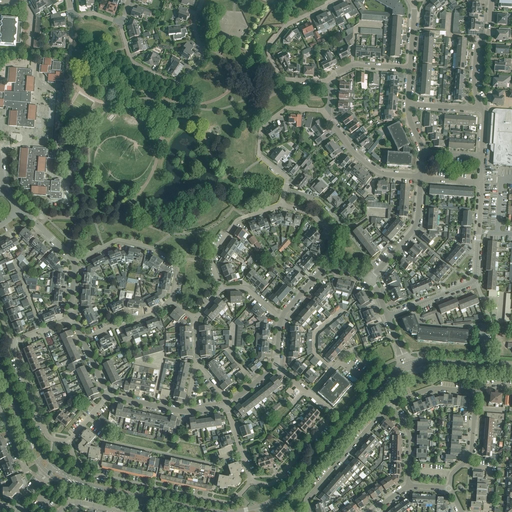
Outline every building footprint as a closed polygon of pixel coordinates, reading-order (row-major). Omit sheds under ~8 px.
[(39,9),(42,7),(37,0),(34,0),(32,2),(33,5),(30,6),(35,15),(39,12),(40,11),(39,9)] [(114,0),(112,5),(109,3),(108,7),(101,4),(99,9),(106,11),(106,12),(114,15),(117,6),(118,0),(114,0)] [(355,0),(354,3),(358,9),(361,8),(358,3),(358,2),(363,4),(365,0),(373,0),(393,11),(392,16),(402,16),(402,13),(404,14),(404,10),(402,9),(403,6),(398,4),(399,2),(396,1),(396,0),(355,0)] [(431,3),(426,8),(434,11),(436,8),(437,9),(439,9),(442,7),(435,0),(434,0),(433,1),(432,0),(430,2),(431,3)] [(479,4),(478,0),(473,0),(468,2),(470,5),(472,5),(472,9),(482,9),(482,7),(480,7),(481,4),(479,4)] [(511,0),(499,0),(500,2),(499,2),(499,4),(500,4),(500,7),(498,7),(498,8),(503,8),(506,8),(511,8),(511,4),(511,0)] [(340,5),(346,19),(357,14),(358,14),(353,6),(349,8),(346,2),(340,5)] [(346,19),(340,5),(333,9),(336,14),(333,16),(335,20),(337,24),(341,21),(340,20),(342,19),(341,17),(344,15),(346,19)] [(183,8),(179,6),(177,11),(179,11),(178,14),(179,15),(178,18),(177,18),(175,23),(182,22),(182,20),(186,22),(187,18),(188,18),(190,15),(186,13),(187,9),(183,8)] [(144,8),(139,7),(138,10),(133,9),(131,16),(141,20),(143,14),(150,17),(152,11),(144,8)] [(425,16),(425,18),(436,19),(434,19),(434,15),(434,14),(433,14),(434,11),(426,8),(425,13),(426,13),(426,16),(425,16)] [(383,16),(387,16),(391,17),(391,13),(364,11),(362,9),(359,11),(362,15),(364,15),(367,15),(370,15),(373,15),(375,16),(378,16),(381,16),(383,16)] [(482,9),(472,9),(471,12),(469,12),(469,17),(478,17),(478,15),(480,15),(480,12),(481,12),(482,9)] [(58,17),(57,13),(53,15),(51,15),(51,20),(54,19),(55,27),(66,25),(65,20),(64,20),(64,18),(61,18),(61,17),(58,17)] [(326,13),(321,15),(325,24),(328,22),(330,26),(335,23),(334,20),(332,16),(328,17),(326,13)] [(0,45),(16,47),(16,43),(20,43),(22,23),(18,22),(18,18),(2,17),(2,15),(0,14),(0,45)] [(509,15),(502,14),(502,15),(498,15),(497,24),(506,25),(507,17),(509,17),(509,15)] [(318,22),(315,24),(317,28),(318,31),(319,31),(320,33),(328,29),(325,24),(321,15),(321,16),(318,17),(316,18),(318,22)] [(471,22),(470,25),(481,26),(481,23),(479,23),(479,20),(478,20),(478,17),(469,17),(469,22),(471,22)] [(137,21),(131,19),(129,25),(130,25),(130,26),(127,27),(130,38),(140,35),(137,24),(136,25),(137,21)] [(303,26),(300,28),(303,32),(304,35),(306,39),(312,36),(313,36),(314,36),(316,40),(319,38),(320,38),(317,32),(315,33),(313,30),(312,27),(310,22),(306,24),(306,25),(304,26),(303,26)] [(180,26),(180,25),(167,26),(168,28),(168,36),(173,35),(173,40),(181,39),(181,38),(182,38),(183,38),(184,38),(185,37),(185,36),(185,35),(185,34),(187,34),(186,29),(178,30),(178,26),(180,26)] [(480,28),(481,26),(470,25),(470,28),(468,28),(468,33),(468,35),(477,36),(477,34),(477,31),(479,31),(479,28),(480,28)] [(499,28),(499,31),(499,34),(497,34),(496,39),(501,40),(504,40),(505,40),(508,40),(508,38),(510,38),(510,35),(510,29),(504,29),(499,28)] [(299,34),(297,29),(286,34),(287,36),(286,36),(285,37),(284,38),(284,40),(283,41),(283,42),(283,44),(289,43),(294,37),(298,40),(301,37),(299,34)] [(61,30),(56,30),(51,30),(51,37),(53,37),(53,40),(52,40),(52,42),(51,47),(59,47),(59,46),(62,47),(62,43),(65,43),(66,35),(59,34),(59,30),(61,30)] [(423,38),(433,39),(434,36),(440,37),(440,31),(424,30),(423,33),(425,34),(425,36),(423,36),(423,38)] [(135,46),(133,47),(134,53),(139,52),(143,51),(147,50),(146,45),(143,46),(142,38),(138,39),(133,40),(134,44),(135,46)] [(458,38),(457,48),(466,49),(466,46),(468,46),(468,42),(466,42),(467,39),(458,38)] [(194,47),(187,42),(183,47),(184,47),(182,50),(184,52),(181,56),(188,60),(190,57),(191,58),(194,54),(190,51),(190,50),(191,50),(194,47)] [(350,50),(348,46),(337,52),(341,60),(346,58),(345,57),(350,55),(349,51),(350,50)] [(496,46),(495,53),(500,54),(499,55),(504,56),(504,54),(508,54),(509,47),(501,46),(496,46)] [(282,54),(281,52),(278,54),(279,56),(278,56),(281,64),(283,63),(287,71),(293,71),(293,72),(299,72),(300,66),(294,65),(294,66),(290,65),(288,60),(289,60),(286,52),(282,54)] [(327,61),(321,64),(324,70),(327,68),(328,68),(329,68),(330,69),(331,69),(331,68),(332,67),(331,66),(335,65),(335,64),(337,63),(334,57),(333,58),(330,52),(324,55),(327,61)] [(156,56),(150,53),(145,62),(151,66),(153,63),(155,64),(154,64),(158,65),(161,59),(156,57),(156,56)] [(176,58),(173,56),(171,59),(172,60),(171,61),(171,62),(171,63),(172,64),(173,65),(168,72),(172,75),(173,75),(174,76),(175,76),(176,76),(177,75),(177,74),(178,74),(183,67),(178,64),(181,61),(176,58)] [(55,83),(56,81),(63,81),(64,71),(63,71),(64,61),(54,60),(54,59),(43,58),(43,65),(40,65),(39,73),(45,73),(45,74),(47,77),(48,77),(48,83),(55,83)] [(495,70),(498,70),(505,71),(505,67),(510,67),(511,59),(509,59),(504,59),(504,63),(495,62),(495,67),(495,68),(494,69),(494,74),(495,70)] [(316,64),(312,64),(311,68),(305,68),(304,70),(304,75),(313,75),(313,72),(317,72),(317,69),(316,64)] [(8,126),(26,127),(34,128),(34,121),(36,121),(37,106),(30,105),(30,103),(31,103),(31,94),(31,92),(34,92),(35,77),(32,77),(33,70),(9,68),(8,83),(15,83),(14,93),(5,92),(5,85),(0,84),(0,108),(3,108),(3,106),(13,109),(12,111),(9,111),(8,126)] [(389,81),(399,82),(399,80),(398,80),(398,77),(397,77),(397,73),(390,73),(390,76),(387,76),(387,81),(389,81)] [(364,74),(358,74),(357,79),(357,83),(361,83),(362,89),(367,89),(367,82),(368,77),(364,77),(364,74)] [(377,75),(370,74),(370,83),(369,83),(369,87),(370,88),(374,89),(376,87),(377,88),(379,88),(379,84),(379,79),(376,79),(377,75)] [(494,81),(493,87),(497,87),(497,88),(497,87),(506,88),(506,84),(507,84),(507,83),(511,80),(511,76),(508,76),(504,76),(499,76),(499,78),(499,81),(494,81)] [(340,83),(339,89),(340,89),(342,89),(342,93),(350,93),(350,94),(354,94),(355,89),(355,87),(353,87),(354,82),(349,82),(349,83),(340,83)] [(57,139),(60,91),(52,90),(51,109),(44,108),(44,117),(49,117),(48,138),(57,139)] [(493,96),(492,104),(496,104),(496,105),(503,106),(503,97),(502,97),(503,91),(495,90),(495,94),(496,94),(496,96),(495,96),(493,96)] [(352,103),(354,94),(350,94),(350,93),(342,93),(339,92),(339,99),(341,99),(341,102),(339,102),(341,102),(350,103),(352,103)] [(464,98),(464,96),(452,96),(451,95),(450,101),(453,101),(453,104),(459,104),(459,101),(462,102),(462,98),(464,98)] [(350,107),(350,103),(341,102),(339,102),(338,109),(341,109),(340,112),(341,112),(341,114),(350,111),(351,108),(350,107)] [(511,110),(497,109),(496,109),(495,109),(494,110),(493,110),(493,111),(492,112),(492,113),(492,114),(488,114),(486,144),(489,144),(489,145),(491,145),(490,149),(491,150),(491,151),(492,152),(493,152),(494,153),(493,165),(511,165),(511,110)] [(345,125),(347,124),(353,120),(350,117),(353,114),(350,111),(341,114),(342,115),(341,116),(344,119),(341,120),(345,125)] [(301,116),(290,115),(290,118),(289,118),(288,123),(297,124),(296,127),(300,128),(300,127),(302,127),(305,118),(305,117),(301,117),(301,116)] [(313,118),(308,116),(307,121),(305,127),(310,129),(310,128),(311,128),(319,138),(315,141),(318,145),(326,138),(324,134),(322,132),(327,130),(319,120),(316,122),(314,120),(312,120),(313,118)] [(381,116),(381,121),(383,121),(384,121),(385,121),(386,121),(387,121),(386,126),(391,123),(391,121),(392,121),(392,119),(393,119),(393,116),(384,116),(381,116)] [(347,124),(349,127),(347,128),(351,133),(358,128),(356,125),(359,122),(355,118),(353,120),(347,124)] [(287,127),(285,122),(281,123),(281,126),(278,126),(276,123),(269,129),(269,130),(266,133),(272,140),(275,137),(274,136),(281,131),(280,129),(282,129),(283,132),(288,131),(287,127)] [(385,155),(384,162),(387,163),(387,164),(389,164),(389,166),(392,166),(397,166),(397,164),(401,165),(401,166),(405,167),(408,167),(409,167),(409,165),(411,165),(412,155),(409,155),(410,149),(409,149),(407,146),(408,145),(407,144),(409,143),(408,142),(405,136),(405,135),(404,136),(402,133),(403,132),(400,125),(398,125),(397,123),(388,128),(399,150),(403,148),(404,148),(403,154),(401,153),(401,155),(388,154),(387,155),(385,155)] [(355,138),(358,143),(366,137),(364,134),(367,132),(363,127),(361,128),(358,130),(354,133),(357,136),(354,138),(355,138)] [(376,132),(377,133),(381,136),(367,152),(370,154),(383,138),(382,137),(384,135),(378,130),(376,132)] [(368,140),(366,137),(358,143),(362,148),(364,146),(365,147),(368,150),(371,146),(373,144),(373,143),(370,138),(368,140)] [(333,141),(332,142),(332,141),(328,144),(325,146),(331,154),(330,155),(332,159),(342,152),(333,141)] [(47,163),(47,158),(45,158),(45,155),(48,155),(48,158),(54,159),(55,150),(46,149),(46,148),(33,147),(33,149),(20,148),(18,178),(21,178),(21,185),(22,185),(24,187),(24,189),(31,189),(31,195),(46,196),(46,195),(50,196),(50,199),(61,199),(62,193),(60,193),(61,182),(60,182),(60,179),(54,180),(54,182),(51,181),(51,182),(44,181),(44,173),(46,173),(47,163)] [(285,153),(279,149),(276,153),(275,152),(271,156),(275,159),(274,160),(278,163),(282,157),(285,159),(288,156),(289,153),(287,151),(285,153)] [(381,159),(373,153),(371,155),(379,161),(381,159)] [(350,159),(345,155),(342,159),(341,158),(337,162),(345,169),(343,171),(344,172),(352,163),(349,161),(350,159)] [(299,165),(303,168),(308,161),(304,158),(299,165)] [(292,164),(289,161),(285,166),(289,169),(287,171),(293,176),(299,168),(293,163),(292,164)] [(350,173),(354,176),(360,167),(359,167),(356,165),(355,166),(352,163),(344,172),(348,175),(350,173)] [(354,176),(357,179),(364,171),(361,169),(362,168),(360,167),(354,176)] [(366,173),(364,171),(357,179),(361,182),(368,173),(367,173),(366,173)] [(369,174),(368,173),(361,182),(365,185),(366,184),(367,185),(372,179),(371,178),(371,177),(368,175),(369,174)] [(308,179),(303,174),(294,184),(300,189),(303,185),(304,187),(308,183),(306,181),(308,179)] [(320,183),(318,180),(310,188),(315,193),(317,191),(320,194),(322,192),(324,194),(329,189),(321,181),(320,183)] [(381,192),(382,181),(381,181),(381,182),(377,182),(377,183),(375,183),(374,194),(381,195),(381,192)] [(382,181),(381,192),(386,192),(387,191),(389,191),(390,184),(387,184),(387,182),(384,182),(384,181),(382,181)] [(337,208),(340,204),(342,202),(336,196),(338,195),(332,189),(324,197),(330,203),(331,202),(337,208)] [(342,211),(340,213),(344,218),(348,214),(349,213),(349,214),(352,211),(354,209),(352,206),(351,205),(357,198),(354,195),(348,201),(350,202),(349,203),(347,201),(345,203),(342,207),(344,209),(342,211)] [(400,217),(400,219),(404,220),(404,217),(408,217),(408,212),(399,211),(399,217),(400,217)] [(281,214),(281,223),(286,224),(286,222),(290,223),(289,226),(290,226),(292,215),(287,213),(286,216),(281,214)] [(281,223),(281,214),(275,216),(274,214),(269,216),(270,221),(272,224),(276,222),(277,225),(281,223)] [(293,215),(292,215),(290,226),(294,227),(295,224),(299,225),(300,222),(301,217),(295,216),(295,218),(292,217),(293,215)] [(263,218),(257,220),(261,230),(260,228),(264,227),(265,229),(270,227),(268,224),(267,219),(264,220),(263,218)] [(404,220),(400,219),(399,220),(398,219),(394,223),(401,229),(404,225),(402,223),(404,220)] [(257,232),(261,230),(257,220),(258,222),(255,223),(254,221),(248,223),(250,228),(251,231),(256,230),(257,232)] [(397,233),(401,229),(394,223),(391,227),(397,233)] [(353,232),(356,236),(365,229),(363,231),(360,226),(353,232)] [(471,227),(463,226),(456,226),(456,229),(460,230),(460,234),(470,235),(471,230),(471,227)] [(397,233),(391,227),(387,231),(394,237),(397,233)] [(22,236),(24,238),(29,232),(25,228),(18,236),(20,237),(22,236)] [(239,242),(243,244),(246,240),(242,238),(246,233),(243,231),(239,228),(234,236),(235,236),(235,237),(236,238),(236,237),(241,240),(239,242)] [(320,235),(314,229),(309,233),(308,232),(305,235),(307,238),(302,243),(307,248),(312,243),(313,243),(312,247),(311,247),(310,251),(320,254),(324,241),(318,240),(317,238),(319,235),(320,235)] [(366,235),(368,233),(365,229),(356,236),(359,240),(366,235)] [(440,231),(429,230),(429,234),(427,236),(425,233),(421,238),(425,241),(429,245),(433,240),(435,237),(435,234),(438,235),(439,231),(440,231)] [(390,241),(394,237),(387,231),(384,235),(390,241)] [(29,232),(24,238),(22,239),(29,245),(30,244),(33,241),(31,239),(33,236),(29,232)] [(368,233),(366,235),(359,240),(363,244),(370,239),(367,235),(368,233)] [(261,247),(253,236),(248,239),(253,245),(254,244),(258,250),(261,247)] [(9,250),(17,245),(13,240),(11,241),(9,238),(4,241),(9,250)] [(242,245),(243,244),(239,242),(239,243),(232,238),(231,240),(232,241),(230,243),(240,250),(243,246),(242,245)] [(35,248),(40,243),(36,239),(33,243),(29,246),(31,248),(33,246),(35,248)] [(370,239),(363,244),(366,249),(373,243),(370,239)] [(461,244),(466,248),(469,245),(470,245),(470,240),(460,239),(461,240),(461,244)] [(0,244),(1,247),(0,247),(0,250),(2,254),(6,252),(7,254),(10,252),(9,250),(4,241),(0,243),(0,244)] [(39,252),(44,247),(40,243),(35,248),(31,252),(33,254),(35,252),(37,254),(39,252)] [(229,245),(227,248),(237,255),(240,250),(230,243),(229,243),(227,244),(229,245)] [(376,247),(373,243),(366,249),(369,253),(376,247)] [(415,244),(412,248),(419,255),(421,252),(423,254),(427,249),(421,243),(418,246),(415,244)] [(459,245),(455,249),(462,255),(465,251),(464,251),(466,248),(461,244),(459,246),(459,245)] [(378,246),(376,247),(369,253),(372,257),(381,250),(378,246)] [(44,247),(39,252),(41,254),(37,259),(39,260),(45,254),(48,251),(44,247)] [(224,252),(231,257),(233,259),(235,257),(236,254),(237,255),(227,248),(226,247),(224,249),(225,250),(224,252)] [(410,255),(408,257),(415,263),(418,259),(417,257),(419,255),(412,248),(408,253),(410,255)] [(120,260),(125,258),(124,251),(120,252),(119,249),(114,251),(117,260),(120,259),(120,260)] [(129,252),(124,251),(125,258),(125,263),(128,262),(129,260),(132,261),(133,257),(135,250),(130,249),(129,252)] [(455,249),(452,253),(458,259),(462,255),(455,249)] [(135,250),(133,257),(137,258),(136,260),(141,261),(143,255),(140,255),(141,251),(135,250)] [(107,257),(106,257),(109,264),(109,263),(110,266),(118,263),(118,262),(117,260),(114,251),(108,253),(109,256),(107,257)] [(231,257),(224,252),(223,251),(221,253),(222,254),(221,256),(223,258),(220,262),(227,263),(231,257)] [(308,251),(302,258),(312,266),(316,262),(311,258),(313,256),(308,251)] [(50,263),(56,258),(52,254),(50,255),(48,253),(45,257),(41,260),(47,266),(50,263)] [(455,262),(458,259),(452,253),(449,257),(455,262)] [(19,265),(23,261),(25,258),(21,254),(19,256),(16,259),(20,262),(19,265)] [(108,264),(109,264),(106,257),(104,259),(102,256),(97,258),(101,265),(104,264),(104,266),(108,264)] [(151,263),(154,265),(158,259),(153,256),(152,257),(150,256),(146,261),(145,262),(150,265),(151,263)] [(415,263),(408,257),(406,259),(404,257),(400,262),(402,263),(400,265),(405,270),(413,261),(415,263)] [(455,262),(449,257),(445,260),(452,266),(455,262)] [(60,262),(56,258),(50,263),(53,265),(51,267),(55,271),(62,268),(57,264),(60,262)] [(88,267),(94,271),(99,269),(98,267),(101,265),(97,258),(92,261),(93,264),(88,267)] [(312,266),(302,258),(303,259),(302,259),(301,260),(301,261),(300,260),(296,264),(302,270),(304,267),(308,271),(312,266)] [(158,259),(154,265),(153,267),(157,270),(156,271),(158,273),(160,271),(162,273),(166,268),(161,265),(163,262),(158,259)] [(227,265),(227,263),(220,262),(221,267),(220,268),(221,270),(222,269),(223,272),(222,273),(232,269),(230,264),(227,265)] [(440,266),(447,272),(450,268),(443,263),(440,266)] [(286,270),(289,273),(290,274),(292,276),(299,282),(303,277),(299,273),(301,270),(295,266),(292,269),(291,269),(290,269),(289,269),(288,269),(287,269),(286,270)] [(447,272),(440,266),(437,270),(443,276),(447,272)] [(91,280),(93,280),(93,277),(94,271),(88,267),(87,274),(84,273),(83,279),(91,280)] [(56,279),(56,280),(64,280),(65,275),(62,274),(63,270),(62,269),(62,268),(55,271),(52,272),(53,273),(52,279),(56,279)] [(169,270),(166,268),(162,273),(162,276),(164,276),(163,279),(171,280),(172,275),(168,274),(169,270)] [(428,273),(426,275),(428,277),(429,278),(431,279),(433,281),(434,279),(435,279),(435,278),(437,277),(440,280),(441,279),(443,276),(437,270),(435,268),(430,274),(428,272),(428,273)] [(224,274),(225,277),(235,274),(233,274),(232,269),(222,273),(223,275),(224,274)] [(250,280),(256,274),(252,270),(246,277),(249,279),(248,280),(250,281),(250,280)] [(393,286),(399,284),(397,281),(396,281),(395,277),(397,276),(396,273),(395,273),(395,271),(393,270),(388,275),(390,276),(390,277),(384,279),(386,283),(386,282),(387,285),(391,283),(393,286)] [(294,286),(299,282),(292,276),(290,274),(289,273),(283,280),(288,285),(290,283),(294,286)] [(237,279),(235,274),(225,277),(226,279),(227,279),(228,282),(237,279)] [(254,285),(254,284),(260,277),(256,274),(250,280),(253,282),(252,283),(254,285)] [(258,288),(258,287),(264,281),(260,277),(254,284),(257,286),(256,287),(258,288)] [(426,278),(424,279),(429,290),(430,290),(429,288),(433,287),(430,279),(427,280),(426,278)] [(96,280),(93,280),(91,280),(83,279),(83,285),(86,285),(86,288),(95,288),(96,280)] [(423,282),(420,283),(423,290),(426,289),(427,291),(429,290),(424,279),(422,280),(423,282)] [(50,287),(60,288),(60,286),(64,286),(64,280),(56,280),(56,283),(51,282),(50,287)] [(342,290),(344,282),(338,280),(337,284),(332,282),(332,284),(334,291),(342,292),(342,290)] [(269,284),(264,281),(258,287),(261,289),(260,290),(262,292),(269,284)] [(319,290),(327,297),(329,294),(331,296),(334,292),(332,287),(330,282),(328,283),(325,286),(323,285),(319,290)] [(351,283),(344,282),(342,290),(342,292),(350,295),(351,292),(353,288),(350,287),(351,283)] [(420,292),(423,290),(420,283),(418,284),(417,282),(415,283),(419,294),(421,293),(420,292)] [(0,291),(10,288),(8,283),(5,284),(2,285),(0,285),(0,291)] [(400,283),(399,284),(393,286),(392,286),(392,287),(394,286),(395,289),(390,291),(391,293),(390,294),(391,297),(401,293),(400,290),(402,289),(400,283)] [(417,295),(419,294),(415,283),(412,284),(413,286),(411,287),(412,290),(414,294),(417,293),(417,295)] [(170,286),(162,285),(162,287),(160,287),(159,292),(164,297),(165,291),(169,291),(170,286)] [(284,285),(281,289),(287,294),(291,291),(287,287),(284,285)] [(60,291),(60,288),(50,287),(50,293),(55,293),(55,296),(63,297),(63,291),(60,291)] [(10,288),(0,291),(0,294),(1,297),(6,296),(12,293),(10,288)] [(82,296),(89,296),(94,297),(95,289),(95,288),(86,288),(86,290),(82,290),(82,296)] [(281,289),(277,292),(284,298),(287,294),(281,289)] [(327,297),(319,290),(315,295),(316,296),(314,299),(322,307),(327,302),(325,301),(328,298),(327,297)] [(358,301),(366,296),(363,291),(359,294),(357,291),(355,290),(353,294),(352,295),(355,299),(357,298),(358,301)] [(125,304),(126,304),(124,297),(124,295),(125,292),(120,291),(119,302),(116,304),(119,310),(124,308),(123,305),(125,304)] [(164,297),(159,292),(154,295),(155,297),(152,298),(155,305),(160,303),(159,300),(164,297)] [(226,299),(227,301),(231,301),(231,304),(236,303),(235,292),(230,292),(230,293),(229,293),(229,298),(226,299)] [(240,292),(235,292),(236,303),(241,303),(241,301),(245,301),(244,298),(242,298),(242,293),(240,293),(240,292)] [(284,298),(277,292),(274,296),(279,301),(281,302),(284,298)] [(401,293),(391,297),(392,300),(393,299),(394,302),(400,300),(400,301),(405,299),(404,296),(402,296),(401,293)] [(126,297),(124,297),(126,304),(128,304),(127,308),(133,309),(134,301),(131,301),(132,295),(127,294),(126,297)] [(155,305),(152,298),(150,295),(143,299),(144,307),(149,305),(150,308),(155,305)] [(279,301),(274,296),(273,295),(269,299),(276,304),(279,301)] [(2,303),(3,305),(12,302),(12,301),(10,296),(7,297),(2,299),(3,302),(2,303)] [(62,303),(63,297),(55,296),(54,299),(52,299),(52,305),(58,305),(59,302),(62,303)] [(89,299),(89,296),(82,296),(81,301),(85,302),(84,306),(91,305),(91,300),(89,299)] [(369,301),(366,296),(358,301),(360,303),(357,305),(360,310),(361,309),(366,307),(364,304),(369,301)] [(139,306),(144,307),(143,299),(135,297),(134,301),(133,309),(138,310),(139,306)] [(227,301),(226,299),(225,300),(224,300),(223,301),(219,298),(218,299),(217,299),(214,302),(216,304),(215,305),(221,311),(226,306),(224,304),(227,301)] [(12,302),(3,305),(4,307),(5,307),(6,310),(14,307),(18,305),(16,300),(12,301),(12,302)] [(309,301),(308,303),(316,310),(319,306),(312,300),(310,302),(309,301)] [(119,310),(116,304),(115,301),(112,303),(107,305),(110,311),(112,310),(114,313),(119,310)] [(305,308),(312,314),(316,310),(308,303),(306,305),(307,306),(305,308)] [(247,308),(246,309),(247,310),(252,314),(253,312),(255,314),(260,309),(256,305),(254,308),(252,306),(250,304),(247,308)] [(83,312),(85,317),(94,313),(91,305),(84,306),(86,310),(83,312)] [(221,311),(215,305),(212,308),(219,313),(221,311)] [(50,311),(47,312),(50,321),(56,319),(55,316),(60,314),(59,311),(58,310),(57,306),(49,310),(50,311)] [(182,323),(184,323),(184,322),(184,321),(182,320),(186,316),(184,315),(185,314),(177,307),(177,308),(176,307),(172,311),(171,309),(169,311),(172,314),(170,316),(177,323),(179,321),(182,323)] [(368,307),(360,310),(359,311),(362,320),(365,318),(373,315),(372,312),(373,312),(372,309),(369,310),(368,307)] [(212,308),(210,310),(216,316),(219,313),(212,308)] [(312,314),(305,308),(304,310),(302,309),(301,311),(309,318),(312,314)] [(7,315),(8,318),(17,314),(15,309),(12,310),(7,312),(8,315),(7,315)] [(265,313),(260,309),(255,314),(258,316),(256,318),(260,322),(267,319),(262,315),(265,313)] [(216,316),(210,310),(209,311),(207,310),(204,313),(204,314),(203,315),(207,318),(206,320),(205,321),(208,322),(210,319),(212,321),(216,316)] [(436,313),(437,312),(436,310),(422,315),(423,318),(436,313)] [(306,322),(309,318),(301,311),(299,313),(300,314),(299,316),(306,322)] [(50,321),(47,312),(42,314),(42,312),(38,313),(42,322),(44,321),(45,323),(50,321)] [(94,313),(85,317),(88,322),(89,325),(92,323),(93,326),(98,323),(97,321),(98,320),(97,318),(99,317),(96,312),(94,313)] [(20,313),(17,314),(8,318),(9,320),(10,319),(11,322),(16,321),(22,318),(21,317),(22,317),(20,313)] [(374,318),(373,315),(365,318),(367,324),(366,324),(367,327),(369,327),(375,324),(374,321),(376,320),(375,318),(374,318)] [(302,326),(306,322),(299,316),(297,318),(296,317),(294,319),(295,320),(292,323),(298,325),(300,324),(302,326)] [(413,316),(403,320),(404,324),(406,323),(406,325),(405,326),(407,325),(407,327),(406,327),(407,332),(410,330),(411,333),(412,333),(412,335),(417,336),(417,333),(418,333),(418,335),(418,336),(417,340),(422,341),(422,339),(423,339),(423,341),(424,341),(424,339),(425,339),(425,341),(429,341),(433,342),(434,340),(435,340),(435,342),(436,340),(437,341),(437,342),(441,343),(445,343),(446,341),(447,342),(447,343),(448,342),(451,342),(452,341),(453,341),(453,343),(454,343),(454,341),(455,341),(455,343),(459,343),(460,342),(461,342),(463,342),(463,344),(467,344),(468,341),(469,341),(470,341),(471,333),(468,333),(467,332),(462,332),(455,331),(454,331),(449,331),(448,331),(448,332),(443,331),(436,331),(430,330),(424,330),(418,329),(418,327),(415,322),(413,316)] [(152,321),(154,328),(157,327),(158,329),(156,330),(157,332),(163,330),(162,328),(163,327),(161,321),(158,322),(157,319),(152,321)] [(267,319),(260,322),(256,324),(256,327),(262,328),(262,331),(270,331),(270,325),(267,325),(267,319)] [(12,328),(13,330),(22,327),(20,321),(12,324),(13,327),(12,328)] [(147,326),(145,327),(147,333),(148,336),(153,334),(151,329),(154,328),(152,321),(146,323),(147,326)] [(199,332),(202,332),(211,331),(210,326),(208,326),(208,322),(205,321),(205,323),(205,325),(200,325),(200,327),(199,327),(199,332)] [(185,324),(184,323),(182,323),(182,327),(180,328),(180,333),(191,332),(191,327),(190,327),(190,326),(185,326),(185,323),(185,324)] [(298,327),(298,325),(292,323),(292,327),(289,327),(289,329),(290,330),(290,332),(291,332),(299,333),(300,327),(298,327)] [(345,329),(346,329),(353,336),(357,331),(355,327),(353,329),(352,328),(354,326),(350,323),(348,325),(345,329)] [(139,336),(147,333),(145,327),(142,328),(141,324),(136,326),(139,336)] [(369,327),(372,334),(381,331),(380,329),(379,329),(378,326),(376,327),(375,324),(369,327)] [(139,336),(136,326),(131,328),(133,336),(134,340),(140,338),(139,336)] [(24,332),(22,327),(13,330),(14,332),(15,332),(16,335),(24,332)] [(63,341),(71,337),(73,336),(71,331),(68,332),(67,328),(61,330),(63,334),(60,335),(63,341)] [(126,333),(124,334),(126,340),(131,339),(130,337),(133,336),(131,328),(125,330),(126,333)] [(342,333),(343,334),(350,339),(353,336),(346,329),(342,333)] [(257,333),(256,338),(266,339),(266,337),(269,337),(270,331),(262,331),(262,334),(257,333)] [(381,331),(372,334),(373,338),(370,339),(371,343),(376,341),(376,339),(382,337),(381,334),(382,333),(381,331)] [(340,338),(347,344),(346,343),(350,339),(343,334),(340,338)] [(104,338),(108,348),(114,345),(113,344),(116,343),(113,337),(110,338),(109,335),(104,338)] [(344,347),(347,344),(340,338),(339,337),(336,340),(338,342),(344,347)] [(109,349),(108,348),(104,338),(99,340),(100,343),(98,344),(100,350),(103,349),(104,351),(109,349)] [(266,339),(256,338),(256,342),(259,344),(259,347),(269,348),(269,342),(265,342),(266,339)] [(341,351),(344,347),(338,342),(336,340),(333,344),(341,351)] [(75,346),(73,341),(65,345),(67,349),(75,346)] [(338,355),(341,351),(333,344),(330,347),(338,355)] [(25,352),(26,355),(39,350),(38,348),(33,349),(32,346),(22,350),(22,351),(23,351),(23,352),(25,352)] [(77,350),(75,346),(67,349),(69,354),(77,350)] [(268,354),(269,348),(259,347),(258,356),(264,359),(265,353),(268,354)] [(338,355),(330,347),(326,351),(327,351),(335,358),(338,355)] [(26,361),(41,355),(40,353),(35,355),(34,352),(39,350),(26,355),(24,356),(25,357),(26,358),(27,357),(28,361),(26,361)] [(79,355),(77,350),(69,354),(71,359),(79,355)] [(212,351),(203,351),(200,352),(201,357),(201,358),(206,358),(207,360),(210,360),(209,358),(212,358),(212,351)] [(331,362),(335,358),(327,351),(323,355),(325,356),(323,358),(325,360),(329,363),(331,361),(331,362)] [(192,352),(190,352),(181,352),(181,359),(184,359),(184,361),(187,361),(187,359),(192,358),(192,357),(193,357),(192,352)] [(288,358),(288,363),(295,361),(295,358),(298,358),(298,353),(290,353),(289,353),(289,355),(287,355),(287,358),(288,358)] [(41,356),(41,355),(26,361),(27,363),(27,362),(28,364),(29,363),(30,366),(28,367),(29,367),(38,363),(43,361),(42,359),(37,361),(36,357),(41,356)] [(68,365),(70,369),(77,365),(76,362),(81,360),(79,355),(71,359),(69,359),(71,364),(68,365)] [(251,361),(252,363),(257,369),(262,365),(260,363),(264,359),(258,356),(254,359),(253,359),(251,361)] [(207,365),(210,369),(218,363),(215,359),(214,360),(207,365)] [(103,364),(105,369),(113,366),(111,361),(103,364)] [(296,362),(295,361),(288,363),(288,364),(292,367),(292,368),(294,370),(295,372),(302,365),(297,361),(296,362)] [(210,369),(213,373),(220,368),(222,366),(219,362),(218,363),(210,369)] [(40,366),(38,363),(29,367),(29,368),(30,369),(31,369),(32,372),(45,367),(44,364),(40,366)] [(257,369),(252,363),(250,365),(249,363),(245,367),(249,372),(251,370),(253,373),(257,369)] [(77,376),(78,375),(86,371),(84,366),(79,369),(77,365),(70,369),(71,373),(75,371),(77,376)] [(306,368),(302,365),(295,372),(297,374),(298,373),(300,375),(304,371),(306,368)] [(105,369),(108,374),(116,371),(113,366),(105,369)] [(35,378),(36,379),(50,374),(46,376),(44,372),(49,371),(48,368),(43,370),(40,371),(35,373),(36,376),(35,377),(36,378),(35,378)] [(223,371),(220,368),(213,373),(216,377),(223,371)] [(307,381),(315,372),(311,368),(310,368),(309,370),(303,376),(306,378),(305,379),(307,381)] [(80,379),(88,376),(86,371),(78,375),(80,379)] [(118,376),(116,371),(108,374),(110,379),(118,376)] [(226,375),(223,371),(216,377),(219,381),(226,375)] [(319,375),(315,372),(307,381),(309,383),(310,382),(312,384),(318,377),(317,377),(319,376),(319,375)] [(228,373),(226,375),(219,381),(222,385),(229,379),(231,377),(228,373)] [(338,396),(340,397),(350,385),(337,373),(332,379),(334,380),(332,382),(330,381),(319,393),(333,405),(338,399),(336,398),(338,396)] [(51,376),(50,374),(36,379),(36,380),(37,379),(39,382),(37,382),(38,384),(37,384),(38,385),(40,384),(56,378),(55,378),(53,379),(48,381),(47,378),(51,376)] [(80,379),(82,384),(90,380),(88,376),(80,379)] [(120,381),(118,376),(110,379),(112,384),(113,384),(117,382),(120,381)] [(270,380),(272,382),(277,389),(282,385),(280,383),(283,380),(279,376),(276,378),(274,376),(270,380)] [(56,378),(40,384),(41,387),(40,388),(40,389),(40,391),(45,389),(50,387),(49,384),(53,382),(56,380),(56,378)] [(229,379),(222,385),(220,386),(224,391),(226,389),(228,392),(233,389),(230,386),(233,384),(229,379)] [(92,385),(90,380),(82,384),(83,384),(80,385),(82,389),(84,388),(92,385)] [(277,389),(272,382),(268,385),(273,392),(277,389)] [(270,395),(273,392),(268,385),(264,388),(270,395)] [(97,388),(94,389),(86,392),(89,398),(92,396),(93,400),(98,398),(97,394),(99,393),(97,388)] [(264,388),(260,391),(266,398),(270,395),(264,388)] [(44,400),(44,401),(54,397),(53,394),(58,392),(57,390),(52,392),(50,389),(45,391),(46,394),(44,395),(45,398),(44,399),(44,400)] [(262,401),(266,398),(260,391),(256,394),(262,401)] [(185,400),(186,394),(175,392),(174,397),(173,399),(176,399),(176,402),(181,403),(182,399),(185,400)] [(256,394),(253,397),(258,404),(262,401),(256,394)] [(497,394),(497,395),(497,396),(495,396),(495,394),(491,394),(490,402),(491,403),(496,404),(500,404),(501,403),(502,394),(497,394)] [(48,406),(56,403),(55,400),(60,398),(59,395),(54,397),(44,401),(46,401),(47,404),(46,404),(46,405),(46,406),(48,406)] [(447,407),(448,395),(444,395),(443,397),(439,397),(437,398),(440,405),(444,405),(444,406),(447,407)] [(436,406),(440,405),(437,398),(435,399),(434,396),(429,398),(433,408),(437,407),(436,406)] [(254,407),(258,404),(253,397),(249,400),(254,407)] [(461,397),(460,408),(463,408),(463,407),(467,408),(468,400),(466,400),(466,397),(461,397)] [(309,407),(307,410),(316,418),(318,419),(319,419),(318,418),(319,417),(318,416),(320,414),(303,398),(302,399),(309,405),(308,406),(309,407)] [(433,408),(429,398),(425,399),(426,402),(424,402),(427,411),(428,411),(430,411),(431,409),(433,408)] [(250,410),(254,407),(249,400),(245,403),(250,410)] [(61,401),(56,403),(48,406),(49,409),(48,410),(49,411),(48,411),(49,412),(53,411),(59,409),(57,405),(62,404),(61,401)] [(421,401),(417,402),(421,413),(424,412),(423,411),(427,410),(427,411),(424,402),(422,403),(421,401)] [(421,413),(417,402),(413,404),(414,406),(411,407),(414,414),(417,413),(418,414),(421,413)] [(239,404),(247,413),(250,410),(245,403),(241,406),(239,404)] [(242,417),(247,413),(239,404),(235,407),(237,410),(233,412),(237,417),(240,414),(242,417)] [(121,417),(123,406),(118,405),(117,407),(113,407),(112,412),(116,413),(115,416),(121,417)] [(316,418),(307,410),(306,409),(304,411),(308,414),(306,417),(312,423),(314,424),(315,423),(314,423),(315,422),(314,421),(316,418)] [(61,423),(68,415),(70,413),(68,411),(64,415),(62,413),(59,411),(55,415),(58,417),(55,421),(56,421),(57,422),(58,421),(61,423)] [(304,419),(302,421),(308,427),(310,429),(311,428),(310,427),(311,426),(310,425),(312,423),(306,417),(302,413),(300,415),(304,419)] [(214,415),(215,418),(216,427),(222,426),(221,423),(225,422),(224,417),(220,417),(220,414),(214,415)] [(67,416),(68,415),(61,423),(60,424),(61,425),(62,426),(63,425),(66,427),(71,420),(73,422),(76,419),(74,417),(75,416),(73,415),(69,418),(67,416)] [(172,416),(171,419),(169,428),(175,429),(175,426),(179,427),(180,421),(176,420),(177,417),(172,416)] [(197,429),(195,418),(189,419),(190,422),(186,422),(187,428),(191,427),(191,430),(197,429)] [(308,427),(302,421),(298,418),(296,420),(300,423),(297,426),(306,433),(307,432),(306,432),(307,431),(306,430),(308,427)] [(381,427),(384,430),(391,422),(389,421),(388,422),(386,420),(383,424),(381,423),(378,426),(380,428),(381,427)] [(389,435),(392,434),(399,431),(392,425),(393,424),(391,422),(384,430),(388,433),(387,434),(389,435)] [(291,431),(298,437),(299,438),(300,437),(299,437),(300,436),(299,435),(302,432),(298,429),(291,423),(289,425),(293,428),(291,431)] [(298,437),(291,431),(287,427),(285,429),(289,433),(287,435),(293,441),(295,442),(296,442),(295,441),(296,440),(295,439),(298,437)] [(98,460),(100,450),(89,448),(89,446),(87,444),(95,436),(87,429),(81,437),(83,444),(78,446),(80,453),(85,451),(88,458),(98,460)] [(250,430),(241,433),(243,437),(247,436),(248,439),(253,437),(252,434),(251,435),(250,430)] [(399,436),(399,431),(392,434),(392,441),(402,441),(402,439),(401,439),(401,436),(399,436)] [(223,443),(231,440),(230,435),(227,436),(226,432),(218,435),(219,438),(218,439),(220,444),(223,443)] [(293,441),(287,435),(283,432),(281,434),(285,437),(283,440),(287,444),(291,447),(292,446),(291,446),(292,445),(291,444),(293,441)] [(372,436),(368,440),(375,446),(378,442),(372,436)] [(228,446),(231,445),(233,445),(231,440),(223,443),(220,444),(221,449),(223,448),(226,447),(228,446)] [(372,450),(375,446),(368,440),(365,444),(372,450)] [(277,442),(275,444),(279,447),(277,448),(284,454),(283,455),(285,457),(285,456),(285,455),(286,454),(285,453),(287,451),(286,449),(288,447),(284,444),(283,443),(281,445),(277,442)] [(365,444),(361,448),(371,456),(374,453),(371,450),(372,450),(365,444)] [(109,455),(111,446),(106,445),(106,447),(105,447),(103,455),(109,457),(109,455)] [(273,446),(271,448),(275,451),(272,454),(277,458),(281,461),(282,460),(281,460),(282,459),(281,458),(283,455),(284,454),(277,448),(277,449),(273,446)] [(361,448),(358,452),(365,458),(368,454),(371,456),(361,448)] [(0,459),(3,459),(4,462),(12,459),(10,455),(8,456),(6,451),(0,453),(0,459)] [(494,452),(482,451),(482,453),(483,454),(483,457),(485,457),(485,460),(494,460),(495,455),(492,455),(492,452),(494,452)] [(361,462),(365,458),(358,452),(354,456),(361,462)] [(266,467),(267,466),(263,453),(261,454),(263,458),(259,460),(258,455),(253,456),(255,461),(257,460),(260,469),(263,468),(263,469),(265,469),(266,469),(266,467)] [(264,453),(263,453),(267,466),(269,466),(269,467),(270,467),(271,467),(272,467),(271,463),(273,462),(271,456),(269,457),(269,456),(265,458),(264,453)] [(150,457),(149,464),(148,467),(154,468),(157,468),(159,459),(156,458),(151,457),(151,454),(150,457)] [(4,471),(13,468),(11,463),(13,462),(12,459),(4,462),(5,464),(2,466),(4,471)] [(163,470),(169,471),(171,459),(170,462),(165,461),(162,460),(160,469),(163,470)] [(355,459),(351,462),(360,470),(363,466),(355,459)] [(399,465),(399,462),(393,462),(391,462),(389,461),(389,465),(392,465),(391,470),(401,470),(401,467),(400,467),(400,465),(399,465)] [(242,472),(238,462),(229,465),(233,476),(230,477),(230,479),(219,477),(217,486),(227,489),(228,485),(236,487),(241,481),(238,473),(242,472)] [(351,462),(348,466),(355,472),(358,469),(360,470),(351,462)] [(351,476),(355,472),(348,466),(345,470),(351,476)] [(4,471),(8,480),(18,476),(17,472),(15,473),(13,468),(4,471)] [(351,476),(345,470),(341,474),(340,473),(348,480),(351,476)] [(393,475),(392,478),(399,481),(399,475),(400,475),(400,472),(401,472),(401,470),(391,470),(391,475),(393,475)] [(345,484),(348,480),(340,473),(336,477),(345,484)] [(20,475),(18,476),(8,480),(3,482),(0,483),(1,485),(12,480),(13,484),(15,483),(16,483),(14,485),(19,490),(23,485),(21,480),(22,480),(20,475)] [(333,480),(340,486),(341,488),(345,484),(336,477),(333,480)] [(389,477),(385,480),(390,487),(394,484),(399,481),(392,478),(391,479),(389,477)] [(336,490),(340,486),(333,480),(330,484),(336,490)] [(390,487),(385,480),(378,485),(382,490),(384,488),(386,490),(390,487)] [(330,484),(326,488),(333,494),(336,490),(330,484)] [(380,491),(382,490),(378,485),(376,486),(375,485),(371,488),(377,496),(381,493),(380,491)] [(3,495),(3,498),(8,498),(8,497),(12,497),(16,493),(15,492),(16,490),(17,490),(14,488),(13,487),(9,491),(8,491),(8,488),(3,488),(3,487),(1,487),(1,495),(3,495)] [(333,494),(326,488),(321,494),(325,498),(329,501),(330,500),(330,498),(330,497),(335,498),(336,497),(333,494)] [(365,492),(369,499),(371,497),(373,500),(377,496),(371,488),(365,492)] [(367,500),(369,499),(365,492),(362,494),(361,494),(360,495),(359,495),(359,496),(359,497),(358,497),(364,506),(369,503),(367,500)] [(329,501),(325,498),(321,494),(318,498),(323,502),(323,503),(317,505),(317,503),(314,504),(316,511),(325,508),(327,508),(325,503),(329,501)] [(418,504),(418,495),(412,494),(412,497),(410,497),(406,500),(410,505),(412,503),(418,504)] [(355,502),(353,503),(356,508),(358,507),(360,509),(364,506),(358,497),(357,497),(355,502)] [(443,498),(437,497),(437,502),(437,505),(443,505),(443,507),(442,508),(443,511),(444,510),(449,508),(445,502),(443,502),(443,498)] [(406,499),(401,503),(407,510),(409,508),(411,511),(413,509),(410,505),(406,500),(406,499)] [(354,510),(356,508),(353,503),(352,502),(345,506),(349,511),(355,511),(356,511),(354,510)] [(401,503),(397,506),(401,511),(404,511),(407,510),(401,503)]
